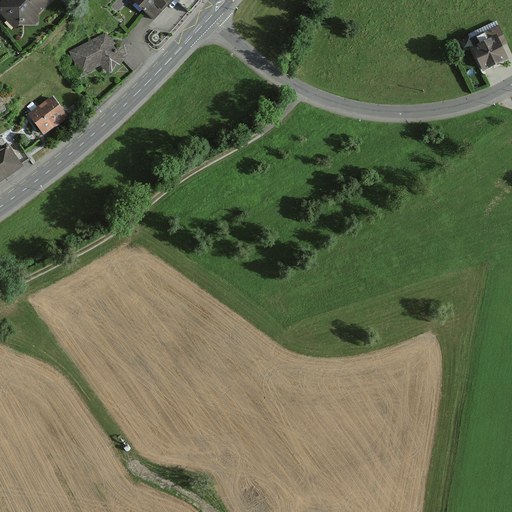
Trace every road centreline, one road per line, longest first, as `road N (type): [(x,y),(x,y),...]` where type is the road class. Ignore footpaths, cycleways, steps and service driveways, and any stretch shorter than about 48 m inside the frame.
road 1 (track): [(0,294),(123,226),(181,177),(260,134),(298,96)]
road 2 (residential): [(206,18),(301,89),(349,106),(437,110),(511,82)]
road 3 (tertiary): [(206,18),(123,107),(0,206)]
